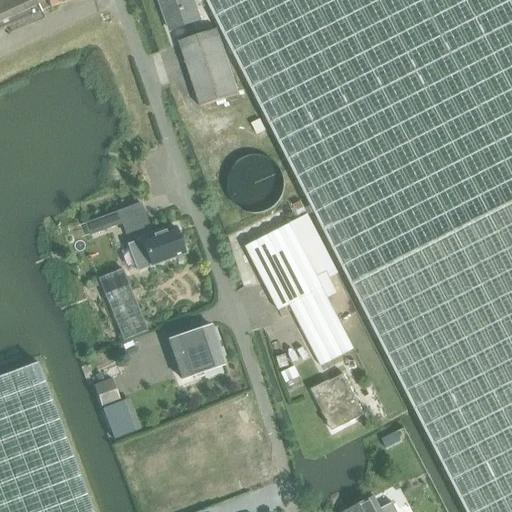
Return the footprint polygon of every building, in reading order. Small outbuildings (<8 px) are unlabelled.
[(0,0),(0,18),(3,25),(7,35),(42,21),(39,13),(63,3),(73,0),(0,0)] [(194,6),(202,3),(201,0),(159,0),(170,32),(199,22),(194,6)] [(511,511),(511,0),(207,0),(423,422),(468,511),(511,511)] [(239,95),(218,32),(217,30),(179,43),(200,107),(233,97),(239,95)] [(117,212),(100,218),(101,221),(105,230),(118,226),(121,224),(117,212)] [(316,278),(291,227),(249,248),(252,255),(273,311),(288,304),(320,368),(353,351),(327,299),(316,278)] [(181,250),(184,249),(181,241),(177,240),(172,228),(130,246),(140,272),(183,255),(181,250)] [(122,270),(98,280),(123,342),(147,332),(147,331),(122,270)] [(326,273),(316,278),(327,299),(337,294),(326,273)] [(183,380),(223,365),(209,327),(169,341),(183,380)] [(0,511),(94,511),(46,383),(39,364),(0,379),(0,511)] [(100,373),(101,375),(104,381),(105,383),(120,375),(120,374),(116,367),(116,366),(106,370),(100,373)] [(295,367),(281,374),(286,384),(300,378),(295,367)] [(332,432),(363,416),(343,376),(312,392),(328,423),(326,424),(329,429),(331,428),(332,432)] [(123,402),(102,410),(114,440),(134,432),(123,402)] [(207,422),(185,431),(189,442),(200,438),(203,446),(205,445),(222,490),(252,479),(234,433),(214,441),(207,422)] [(396,445),(391,435),(381,440),(386,450),(396,445)] [(401,511),(397,504),(392,506),(391,505),(380,511),(374,498),(345,511),(401,511)]
